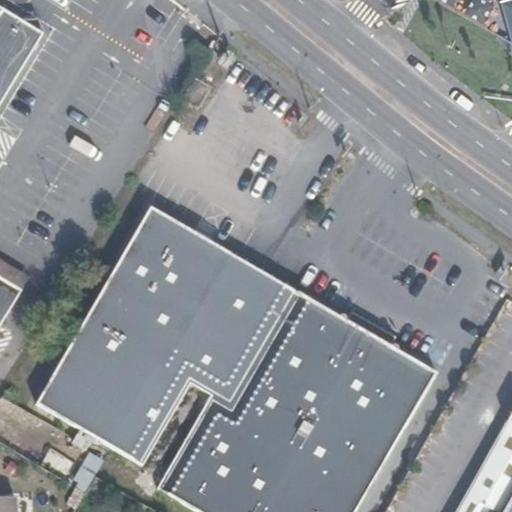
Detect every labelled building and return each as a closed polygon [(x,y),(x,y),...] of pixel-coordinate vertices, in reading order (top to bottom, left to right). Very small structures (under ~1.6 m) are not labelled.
[(511,49),(511,0),(500,0),(499,1),(510,42),(511,49)] [(0,94),(9,80),(35,36),(0,13),(0,315),(16,288),(0,278),(0,94)] [(205,88),(188,78),(185,83),(177,97),(180,99),(194,107),(205,88)] [(193,409),(199,413),(207,397),(228,409),(290,295),(273,286),(275,283),(258,273),(185,231),(142,206),(27,404),(132,465),(181,382),(185,384),(201,394),(193,409)] [(5,263),(0,259),(0,278),(16,288),(24,275),(5,263)] [(366,336),(291,292),(290,295),(228,409),(207,397),(199,413),(151,494),(182,511),(348,511),(430,373),(366,336)] [(181,382),(132,465),(137,468),(176,400),(185,384),(181,382)] [(185,384),(176,400),(193,409),(201,394),(185,384)] [(155,478),(193,409),(176,400),(137,468),(155,478)] [(501,511),(511,494),(511,412),(456,511),(501,511)] [(511,511),(511,494),(501,511),(511,511)] [(0,496),(0,511),(14,511),(14,495),(0,496)]
